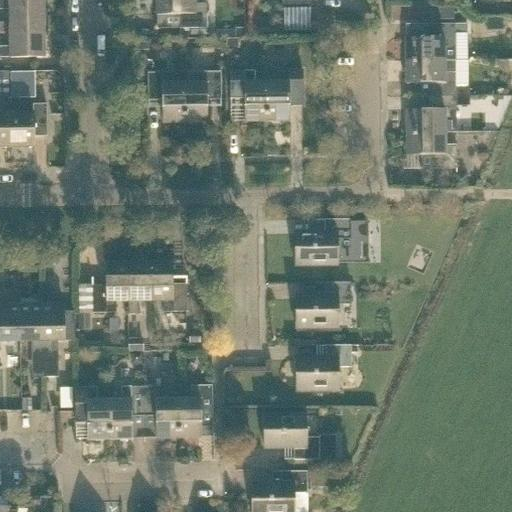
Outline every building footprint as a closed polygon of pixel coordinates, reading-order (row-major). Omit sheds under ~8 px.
[(43,10),(43,0),(8,0),(9,1),(0,1),(0,11),(8,11),(9,11),(43,10)] [(194,0),(156,0),(157,16),(179,15),(179,29),(206,29),(206,5),(195,5),(194,0)] [(282,0),(283,10),(310,10),(309,0),(282,0)] [(0,35),(9,36),(9,34),(44,34),(43,10),(9,11),(8,11),(9,25),(0,25),(0,35)] [(438,10),(438,23),(454,23),(454,10),(438,10)] [(455,61),(455,49),(455,35),(467,34),(467,25),(428,25),(428,39),(405,39),(406,62),(444,61),(455,61)] [(245,39),(245,29),(234,29),(234,39),(245,39)] [(9,34),(9,36),(9,49),(0,49),(0,58),(9,58),(9,59),(44,59),(44,34),(9,34)] [(225,40),(226,54),(235,54),(235,40),(225,40)] [(429,98),(456,97),(455,73),(444,74),(444,61),(406,62),(406,84),(429,84),(429,98)] [(267,122),(266,83),(254,84),(254,72),(230,73),(230,100),(244,100),(245,122),(267,122)] [(279,83),(266,83),(267,122),(289,122),(289,99),(303,99),(302,72),(279,72),(279,83)] [(0,100),(7,100),(9,100),(9,73),(0,73),(0,100)] [(10,74),(11,98),(23,98),(22,73),(10,74)] [(162,123),(185,123),(184,84),(172,85),(172,73),(148,74),(148,101),(162,101),(162,123)] [(184,84),(185,123),(207,123),(207,100),(221,100),(220,73),(197,73),(197,84),(184,84)] [(456,97),(469,97),(469,87),(456,87),(456,97)] [(456,121),(456,97),(429,98),(429,111),(406,111),(407,134),(445,133),(445,121),(456,121)] [(469,97),(456,97),(456,107),(469,106),(469,97)] [(32,114),(18,115),(18,100),(9,100),(7,100),(8,115),(9,148),(33,148),(33,137),(46,136),(46,105),(32,105),(32,114)] [(0,148),(9,148),(8,115),(0,114),(0,148)] [(445,146),(445,133),(407,134),(407,156),(429,156),(429,170),(456,169),(456,146),(445,146)] [(468,177),(457,177),(457,188),(468,188),(468,177)] [(324,235),(315,235),(294,235),(295,264),(338,264),(338,243),(350,243),(350,220),(324,221),(324,235)] [(129,302),(128,302),(128,315),(138,315),(138,302),(150,302),(150,263),(128,264),(129,302)] [(150,263),(150,302),(163,302),(163,313),(187,312),(187,285),(173,285),(172,263),(150,263)] [(116,302),(128,302),(129,302),(128,264),(106,264),(106,286),(92,287),(92,314),(116,313),(116,302)] [(324,297),(315,297),(295,298),(295,327),(338,327),(338,306),(351,306),(351,283),(324,283),(324,297)] [(92,314),(92,287),(79,287),(79,314),(92,314)] [(0,342),(20,342),(20,305),(0,305),(0,342)] [(20,305),(20,342),(31,342),(32,358),(42,358),(41,305),(20,305)] [(63,313),(63,305),(41,305),(43,378),(58,378),(58,351),(53,352),(53,342),(75,341),(74,312),(63,313)] [(91,328),(91,314),(77,314),(78,328),(91,328)] [(119,322),(109,322),(109,338),(119,338),(119,322)] [(200,335),(189,335),(189,346),(200,346),(200,335)] [(144,352),(144,342),(129,343),(129,352),(144,352)] [(325,360),(316,360),(296,360),(296,390),(339,389),(339,369),(351,369),(351,346),(325,346),(325,360)] [(132,354),(132,366),(143,366),(143,354),(132,354)] [(153,355),(145,355),(145,373),(153,373),(153,355)] [(108,356),(89,356),(89,365),(108,365),(108,356)] [(201,416),(212,416),(212,386),(190,387),(191,400),(178,400),(179,439),(201,438),(201,416)] [(143,388),(144,417),(156,417),(156,439),(179,439),(178,400),(166,400),(165,387),(143,388)] [(75,389),(75,418),(87,418),(87,440),(110,440),(109,401),(97,401),(97,388),(75,389)] [(109,401),(110,440),(132,440),(132,417),(144,417),(143,388),(122,388),(122,401),(109,401)] [(22,399),(22,413),(32,412),(31,399),(22,399)] [(307,437),(307,417),(263,417),(263,447),(294,447),(294,461),(319,461),(319,465),(334,465),(334,437),(307,437)] [(281,486),(272,486),(251,486),(251,511),(294,511),(295,495),(307,495),(307,472),(281,472),(281,486)] [(320,479),(319,489),(333,490),(333,479),(320,479)] [(20,507),(35,507),(35,497),(19,497),(20,507)]
